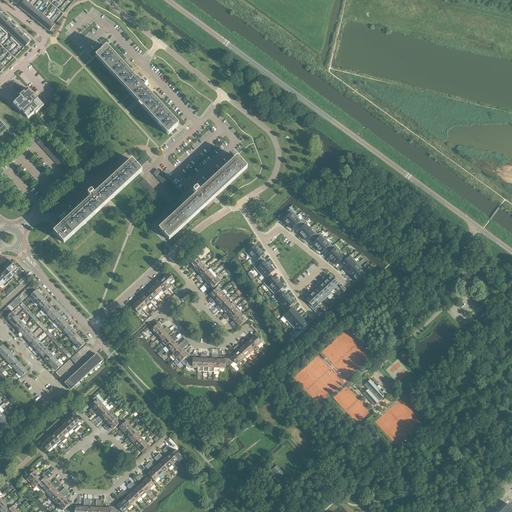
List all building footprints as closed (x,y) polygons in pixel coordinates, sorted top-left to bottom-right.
[(25,0),(19,7),(24,11),(29,4),(25,0)] [(29,4),(24,11),(28,14),(34,7),(29,4)] [(34,7),(28,14),(32,18),(38,11),(34,7)] [(38,11),(32,18),(36,21),(42,14),(38,11)] [(42,14),(36,21),(40,25),(46,18),(42,14)] [(46,18),(40,25),(45,28),(50,21),(46,18)] [(7,19),(0,25),(0,28),(3,31),(11,23),(7,19)] [(50,21),(45,28),(49,32),(55,25),(50,21)] [(11,23),(3,31),(7,35),(9,33),(8,33),(15,26),(11,23)] [(15,26),(8,33),(9,33),(12,36),(18,30),(15,26)] [(12,36),(10,38),(14,42),(22,34),(18,30),(12,36)] [(22,34),(14,42),(19,46),(20,44),(26,38),(26,37),(22,34)] [(26,38),(20,44),(24,48),(31,41),(27,36),(26,37),(26,38)] [(179,125),(150,94),(147,90),(148,89),(147,90),(146,89),(145,88),(148,85),(146,83),(144,81),(144,82),(135,71),(132,74),(107,47),(96,57),(131,95),(132,94),(135,97),(134,98),(135,99),(168,135),(179,125)] [(20,97),(13,104),(20,112),(21,111),(25,115),(27,114),(30,117),(35,113),(36,114),(40,110),(39,108),(42,105),(28,89),(19,96),(20,97)] [(167,217),(159,224),(161,227),(159,229),(162,233),(169,240),(206,206),(206,205),(209,202),(210,203),(211,201),(212,200),(216,197),(247,168),(241,161),(237,157),(206,186),(202,190),(201,188),(199,186),(198,185),(197,186),(192,191),(193,192),(183,201),(186,204),(169,220),(167,217)] [(108,202),(139,174),(142,171),(140,169),(136,164),(132,160),(130,163),(127,160),(119,167),(122,170),(117,174),(115,171),(106,179),(109,182),(98,192),(97,193),(93,188),(87,194),(88,195),(78,204),(81,207),(54,232),(64,243),(101,209),(100,208),(104,205),(105,206),(108,202)] [(140,169),(144,165),(140,160),(136,164),(140,169)] [(288,216),(283,220),(287,225),(297,216),(290,209),(286,213),(288,216)] [(297,216),(287,225),(292,229),(297,225),(299,227),(301,225),(303,223),(297,216)] [(303,227),(298,232),(302,237),(310,230),(309,230),(306,225),(307,224),(305,221),(303,223),(301,225),(303,227)] [(310,230),(302,237),(306,241),(311,237),(313,239),(316,237),(318,235),(311,228),(309,230),(310,230)] [(317,239),(313,244),(317,248),(326,240),(320,233),(318,235),(316,237),(317,239)] [(326,240),(317,248),(321,253),(326,248),(328,251),(330,249),(332,247),(326,240)] [(332,251),(327,256),(331,260),(339,253),(339,254),(341,252),(334,245),(332,247),(330,249),(332,251)] [(246,250),(244,252),(250,259),(252,257),(260,250),(255,246),(250,250),(248,248),(246,250)] [(260,250),(252,257),(256,261),(254,263),(256,265),(257,265),(258,264),(261,262),(259,259),(264,255),(260,250)] [(339,253),(331,260),(336,265),(341,260),(343,263),(347,259),(345,256),(343,258),(339,254),(339,253)] [(343,263),(341,264),(345,268),(354,260),(350,256),(347,259),(343,263)] [(192,267),(189,270),(190,272),(200,263),(202,261),(198,257),(190,264),(192,267)] [(354,260),(345,268),(349,272),(358,264),(354,260)] [(256,265),(254,268),(260,275),(270,266),(265,261),(260,266),(258,264),(257,265),(256,265)] [(18,270),(12,263),(12,262),(10,264),(9,263),(4,267),(6,270),(7,270),(10,274),(13,276),(16,274),(15,273),(18,270)] [(200,263),(190,272),(192,274),(196,271),(198,273),(204,267),(200,263)] [(358,264),(349,272),(352,276),(361,268),(358,264)] [(270,266),(260,275),(267,281),(269,280),(271,278),(269,275),(274,271),(270,266)] [(199,275),(196,278),(198,280),(208,271),(204,267),(198,273),(199,275)] [(361,268),(352,276),(356,280),(365,272),(361,268)] [(7,270),(6,270),(3,273),(0,271),(0,270),(0,274),(8,284),(12,281),(10,279),(13,276),(10,274),(7,270)] [(208,271),(198,280),(200,282),(203,279),(205,281),(211,275),(208,271)] [(8,284),(0,274),(0,287),(0,288),(3,285),(5,287),(8,284)] [(165,274),(163,276),(170,284),(174,280),(168,274),(166,275),(165,274)] [(207,282),(203,286),(205,288),(215,279),(211,275),(205,281),(207,282)] [(20,285),(27,279),(24,276),(18,282),(20,285)] [(170,284),(163,276),(161,278),(162,279),(160,281),(168,289),(170,287),(170,288),(172,286),(170,284)] [(331,276),(327,280),(334,288),(338,284),(338,283),(336,281),(334,279),(331,276)] [(215,279),(205,288),(207,290),(211,287),(212,289),(221,281),(217,277),(215,279)] [(267,281),(264,284),(270,290),(280,282),(276,277),(271,282),(269,280),(267,281)] [(327,280),(323,284),(330,292),(331,292),(335,289),(334,288),(327,280)] [(168,289),(160,281),(158,283),(157,282),(155,284),(162,291),(164,293),(168,289)] [(280,282),(270,290),(277,297),(279,296),(281,294),(279,291),(284,287),(280,282)] [(162,291),(155,284),(153,286),(154,287),(152,288),(158,295),(162,291)] [(323,284),(318,288),(327,297),(331,293),(331,292),(330,292),(323,284)] [(210,302),(222,291),(218,287),(210,295),(212,297),(208,300),(210,302)] [(158,295),(152,288),(150,290),(149,289),(147,291),(154,298),(158,295)] [(318,288),(314,292),(323,301),(327,297),(318,288)] [(37,290),(30,296),(34,301),(40,295),(39,294),(40,293),(37,290)] [(154,298),(147,291),(145,293),(146,294),(144,296),(150,302),(154,298)] [(217,303),(226,295),(222,291),(210,302),(212,304),(215,301),(217,303)] [(314,292),(310,296),(319,305),(323,301),(314,292)] [(277,297),(274,300),(277,302),(278,301),(282,305),(290,298),(286,293),(281,298),(279,296),(277,297)] [(34,301),(32,303),(34,305),(36,303),(38,305),(45,299),(42,296),(42,297),(40,295),(34,301)] [(217,310),(229,299),(226,295),(217,303),(219,305),(215,308),(217,310)] [(150,302),(144,296),(142,297),(141,296),(139,298),(146,306),(148,307),(152,304),(150,302)] [(310,296),(306,300),(308,302),(310,304),(312,307),(314,309),(319,305),(310,296)] [(146,306),(139,298),(137,300),(138,301),(136,303),(142,309),(146,306)] [(290,298),(282,305),(286,309),(285,311),(287,313),(291,309),(289,307),(294,303),(290,298)] [(45,299),(38,305),(42,309),(48,304),(47,302),(48,302),(45,299)] [(225,311),(233,303),(229,299),(217,310),(219,312),(223,309),(225,311)] [(142,309),(136,303),(134,305),(133,304),(131,306),(138,313),(142,309)] [(225,318),(237,307),(233,303),(225,311),(226,313),(223,316),(225,318)] [(42,309),(41,311),(45,315),(46,314),(53,308),(50,305),(48,304),(42,309)] [(232,319),(240,311),(237,307),(225,318),(227,320),(230,317),(232,319)] [(48,316),(46,318),(48,320),(50,318),(57,313),(55,311),(56,311),(53,308),(46,314),(48,316)] [(287,313),(283,317),(287,321),(296,313),(292,308),(291,309),(287,313)] [(232,326),(242,317),(243,315),(240,311),(232,319),(234,321),(230,324),(232,326)] [(11,322),(17,317),(13,312),(6,319),(9,321),(11,322)] [(50,318),(48,320),(52,325),(54,323),(61,317),(59,314),(58,314),(57,313),(50,318)] [(296,313),(287,321),(290,325),(300,317),(296,313)] [(14,327),(21,321),(17,317),(11,322),(12,324),(11,325),(14,327)] [(52,325),(56,329),(58,327),(59,327),(65,322),(63,320),(64,319),(61,317),(54,323),(52,325)] [(246,321),(242,317),(232,326),(234,328),(237,325),(239,327),(246,321)] [(300,317),(290,325),(294,329),(295,328),(303,321),(300,317)] [(19,331),(25,326),(21,321),(14,327),(17,330),(19,331)] [(151,330),(154,335),(162,328),(160,326),(161,325),(156,321),(152,325),(154,327),(151,330)] [(303,321),(295,328),(299,332),(307,325),(303,321)] [(65,322),(59,327),(63,332),(69,325),(67,322),(66,323),(65,322)] [(22,336),(29,330),(31,328),(27,323),(25,326),(19,331),(20,333),(19,333),(22,336)] [(69,325),(63,332),(67,336),(73,330),(71,329),(72,328),(69,325)] [(158,339),(169,329),(167,327),(163,330),(162,328),(154,335),(158,339)] [(171,331),(169,329),(158,339),(162,343),(169,336),(167,334),(171,331)] [(27,340),(33,334),(29,330),(22,336),(25,339),(26,339),(27,340)] [(67,336),(64,338),(66,340),(69,338),(71,340),(78,334),(75,331),(74,332),(73,330),(67,336)] [(264,341),(261,337),(256,332),(252,337),(253,338),(251,340),(257,347),(264,341)] [(30,345),(37,339),(33,334),(27,340),(28,341),(27,342),(30,345)] [(78,334),(71,340),(75,345),(81,339),(80,338),(80,337),(78,334)] [(165,347),(176,337),(174,335),(171,338),(169,336),(162,343),(165,347)] [(178,339),(176,337),(165,347),(169,351),(176,344),(174,342),(178,339)] [(185,346),(190,342),(186,338),(181,342),(185,346)] [(246,338),(243,340),(253,350),(255,352),(259,349),(257,347),(251,340),(249,341),(246,338)] [(35,349),(41,343),(37,339),(30,345),(33,348),(34,347),(35,349)] [(81,339),(75,345),(79,349),(86,343),(83,340),(82,341),(81,339)] [(253,350),(243,340),(241,342),(245,345),(243,347),(249,354),(253,350)] [(38,354),(45,348),(41,343),(35,349),(36,350),(36,351),(38,354)] [(173,354),(183,345),(181,343),(178,346),(176,344),(169,351),(173,354)] [(185,347),(183,345),(173,354),(171,356),(175,360),(184,352),(182,350),(185,347)] [(249,354),(243,347),(241,349),(238,345),(236,347),(245,358),(249,354)] [(245,358),(236,347),(233,349),(237,352),(235,354),(241,361),(245,358)] [(43,358),(49,352),(45,348),(38,354),(41,357),(42,356),(43,358)] [(11,354),(7,350),(1,355),(5,359),(11,354)] [(46,363),(53,356),(51,354),(53,352),(51,350),(49,352),(43,358),(45,359),(44,360),(46,363)] [(185,354),(184,352),(175,360),(179,364),(182,361),(186,365),(190,357),(186,353),(185,354)] [(15,358),(11,354),(5,359),(9,364),(15,358)] [(71,390),(82,380),(103,361),(96,354),(65,383),(71,390)] [(241,361),(235,354),(233,356),(232,355),(228,359),(230,365),(234,362),(237,365),(241,361)] [(51,366),(57,361),(53,356),(46,363),(49,366),(50,365),(51,366)] [(198,368),(198,359),(195,359),(195,357),(190,357),(186,365),(185,367),(189,369),(190,367),(192,367),(192,368),(198,368)] [(19,363),(15,358),(9,364),(13,368),(19,363)] [(230,365),(228,359),(222,358),(222,360),(220,360),(219,369),(225,370),(225,365),(230,365)] [(58,360),(57,361),(51,366),(53,368),(52,369),(55,372),(63,364),(58,360)] [(23,367),(19,363),(13,368),(18,373),(23,367)] [(27,372),(23,367),(18,373),(22,377),(27,372)] [(369,388),(363,394),(374,406),(385,396),(387,394),(384,391),(382,393),(380,390),(379,390),(381,388),(378,385),(377,387),(371,381),(370,380),(366,384),(369,388)] [(91,413),(102,403),(96,397),(91,401),(93,404),(91,406),(93,408),(89,411),(91,413)] [(98,414),(107,405),(104,401),(102,403),(91,413),(93,415),(96,412),(98,414)] [(98,421),(109,411),(111,409),(107,405),(98,414),(100,416),(96,419),(98,421)] [(105,422),(113,415),(115,413),(111,409),(109,411),(98,421),(100,423),(104,420),(105,422)] [(115,413),(113,415),(105,422),(107,424),(104,427),(106,429),(116,419),(118,417),(115,413)] [(71,416),(69,418),(76,426),(78,428),(80,426),(80,425),(80,424),(79,424),(78,424),(80,422),(81,423),(82,424),(85,422),(79,416),(77,418),(74,415),(72,417),(71,416)] [(4,428),(10,422),(6,418),(0,423),(4,428)] [(68,421),(66,423),(72,429),(74,431),(78,428),(76,426),(69,418),(67,420),(68,421)] [(120,423),(116,419),(106,429),(107,431),(111,428),(113,430),(120,423)] [(119,435),(130,425),(126,421),(119,428),(121,430),(117,433),(119,435)] [(63,424),(61,426),(68,433),(72,429),(66,423),(64,425),(63,424)] [(126,436),(134,429),(130,425),(119,435),(121,437),(125,434),(126,436)] [(60,428),(58,430),(64,437),(68,433),(61,426),(59,427),(60,428)] [(127,443),(137,433),(139,431),(136,427),(134,429),(126,436),(128,438),(125,441),(127,443)] [(55,431),(53,433),(60,440),(62,442),(66,439),(64,437),(58,430),(56,432),(55,431)] [(52,436),(50,437),(56,444),(58,446),(62,442),(60,440),(53,433),(51,435),(52,436)] [(134,444),(141,437),(137,433),(127,443),(128,445),(132,442),(134,444)] [(48,438),(45,440),(52,448),(56,444),(50,437),(48,439),(48,438)] [(134,451),(145,441),(141,437),(134,444),(136,446),(132,449),(134,451)] [(44,443),(42,445),(48,451),(52,448),(45,440),(43,442),(44,443)] [(150,448),(145,441),(134,451),(136,453),(139,450),(143,454),(150,448)] [(168,446),(165,448),(177,461),(181,457),(175,450),(173,451),(168,446)] [(177,461),(165,448),(163,450),(168,456),(166,458),(172,465),(177,461)] [(172,465),(166,458),(164,460),(159,454),(156,456),(168,469),(172,465)] [(168,469),(156,456),(154,459),(159,464),(157,466),(164,473),(168,469)] [(164,473),(157,466),(155,468),(150,462),(148,464),(159,477),(164,473)] [(159,477),(148,464),(145,467),(150,472),(148,474),(155,481),(159,477)] [(272,470),(280,479),(285,475),(277,466),(272,470)] [(30,475),(27,478),(31,483),(38,476),(36,474),(37,473),(33,468),(28,473),(30,475)] [(38,476),(31,483),(35,487),(36,486),(38,484),(51,473),(48,470),(40,478),(38,476)] [(38,484),(36,486),(40,491),(42,489),(49,482),(47,480),(53,475),(51,473),(38,484)] [(141,474),(138,476),(150,489),(154,485),(148,478),(146,480),(141,474)] [(138,476),(136,479),(141,484),(139,486),(146,493),(147,495),(151,491),(150,489),(138,476)] [(49,482),(42,489),(46,493),(59,482),(57,479),(51,484),(49,482)] [(59,482),(46,493),(50,498),(57,491),(56,489),(61,484),(59,482)] [(132,482),(129,484),(141,497),(146,493),(139,486),(137,488),(132,482)] [(129,484),(127,487),(132,492),(130,494),(137,501),(141,497),(129,484)] [(57,491),(50,498),(54,502),(67,490),(65,488),(59,493),(57,491)] [(67,490),(54,502),(58,506),(65,500),(64,498),(69,493),(67,490)] [(123,490),(121,492),(132,506),(137,501),(130,494),(128,496),(123,490)] [(121,492),(118,495),(123,500),(121,502),(128,510),(132,506),(121,492)] [(3,501),(0,503),(0,510),(6,505),(9,503),(5,499),(3,501)] [(65,500),(58,506),(63,511),(64,509),(66,511),(69,511),(72,505),(68,501),(67,502),(65,500)] [(118,503),(114,507),(115,511),(125,511),(128,510),(121,502),(119,504),(118,503)]
